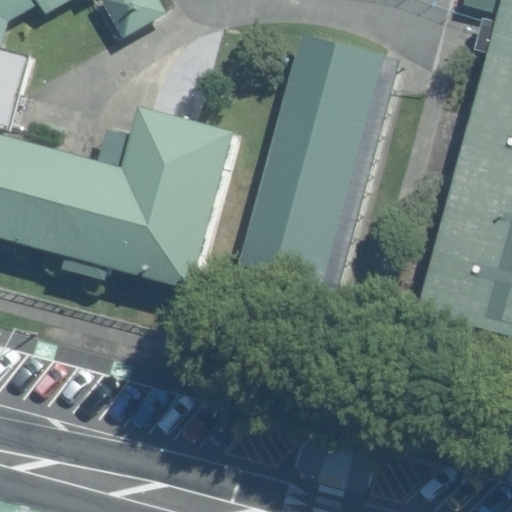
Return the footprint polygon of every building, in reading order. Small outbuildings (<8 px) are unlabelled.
[(207,114),(157,101),(139,164),(18,131),(22,113),(25,97),(38,53),(8,45),(17,15),(45,0),(52,0),(56,8),(70,0),(0,0),(0,228),(207,283),(247,127),(207,114)] [(113,0),(133,35),(177,9),(171,0),(113,0)] [(511,14),(500,60),(436,309),(511,329),(511,14)] [(334,292),(400,50),(314,27),(248,268),(334,292)] [(207,114),(247,127),(263,56),(225,48),(207,114)]
